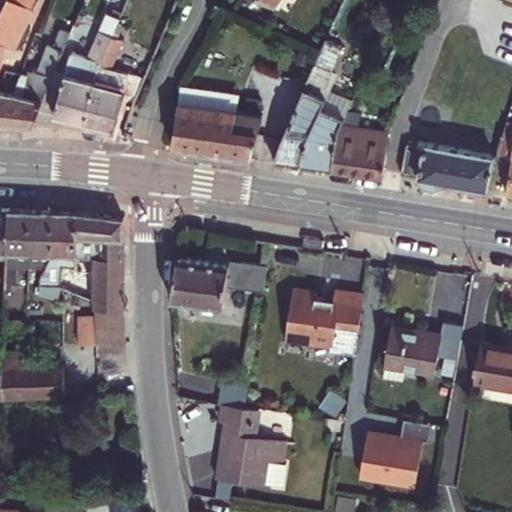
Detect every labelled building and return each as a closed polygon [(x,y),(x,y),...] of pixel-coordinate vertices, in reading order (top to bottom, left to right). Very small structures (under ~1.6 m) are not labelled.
[(35,0),(5,0),(0,10),(0,59),(4,45),(14,50),(27,18),(33,20),(36,13),(31,10),(35,0)] [(42,0),(35,0),(31,10),(36,13),(42,0)] [(441,0),(428,38),(450,46),(467,0),(441,0)] [(83,120),(102,60),(114,34),(117,27),(121,17),(108,11),(103,22),(88,55),(74,50),(69,53),(61,84),(50,81),(39,108),(54,112),(56,113),(56,112),(83,120)] [(71,31),(75,19),(66,16),(61,27),(71,31)] [(50,81),(63,49),(71,31),(61,27),(54,45),(47,43),(35,75),(28,73),(22,95),(0,89),(0,119),(32,124),(39,108),(50,81)] [(125,30),(117,27),(114,34),(122,37),(125,30)] [(143,76),(111,68),(125,38),(122,37),(114,34),(102,60),(83,120),(84,120),(111,127),(111,128),(113,128),(122,96),(134,99),(143,76)] [(327,87),(334,72),(331,71),(342,45),(325,38),(320,49),(281,139),(274,160),(300,164),(323,105),(320,104),(327,87)] [(180,85),(178,105),(235,114),(236,110),(239,93),(180,85)] [(323,105),(331,89),(327,87),(320,104),(323,105)] [(354,99),(331,89),(323,105),(346,115),(354,99)] [(263,113),(236,110),(235,114),(178,105),(172,145),(252,157),(263,113)] [(342,124),(346,115),(323,105),(300,164),(333,169),(341,126),(342,124)] [(511,121),(506,121),(494,154),(511,160),(506,191),(511,192),(511,121)] [(341,126),(333,169),(382,177),(383,169),(386,152),(386,148),(388,133),(341,126)] [(407,143),(401,173),(417,176),(419,176),(424,182),(435,184),(443,181),(488,188),(494,154),(419,140),(417,145),(407,143)] [(6,255),(8,208),(0,207),(0,257),(6,258),(6,255)] [(29,251),(29,209),(8,208),(6,255),(6,258),(5,275),(11,275),(14,275),(14,263),(29,263),(29,251)] [(52,209),(29,209),(29,251),(29,263),(45,264),(52,252),(52,209)] [(74,210),(52,209),(52,252),(45,264),(46,264),(40,275),(39,285),(40,285),(39,292),(59,298),(61,286),(62,264),(76,265),(76,255),(74,210)] [(124,304),(123,216),(120,216),(74,210),(76,255),(76,265),(76,270),(95,271),(95,300),(95,307),(97,342),(125,342),(124,310),(116,310),(116,307),(124,306),(124,304)] [(176,255),(170,298),(222,305),(226,279),(264,285),(267,265),(241,261),(239,269),(228,267),(228,263),(176,255)] [(76,270),(76,265),(62,264),(61,286),(66,288),(74,291),(76,270)] [(311,342),(332,345),(331,350),(355,354),(356,351),(364,294),(335,289),(333,298),(317,296),(318,291),(293,287),(286,335),(308,338),(311,342)] [(96,342),(95,313),(77,314),(78,343),(96,342)] [(405,366),(434,372),(441,334),(391,325),(385,363),(405,366)] [(511,346),(480,341),(473,382),(511,389),(511,346)] [(64,393),(63,364),(30,364),(29,349),(2,349),(2,355),(2,395),(64,393)] [(403,378),(405,366),(385,363),(382,375),(403,378)] [(218,474),(282,484),(285,462),(281,461),(284,440),(254,435),(258,407),(245,405),(224,402),(221,418),(226,419),(218,474)] [(405,430),(370,424),(362,473),(420,483),(431,419),(407,415),(405,430)] [(336,494),(333,511),(352,511),(355,497),(336,494)]
